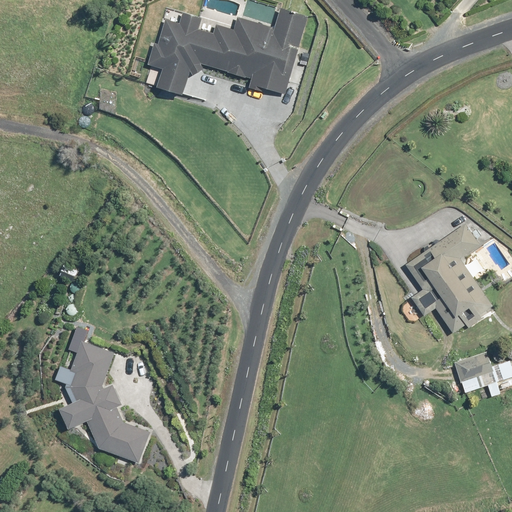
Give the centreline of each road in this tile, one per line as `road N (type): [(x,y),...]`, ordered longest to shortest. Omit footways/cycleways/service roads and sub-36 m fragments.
road 1 (residential): [(216,511),(286,229),(335,141),(406,75)]
road 2 (unknown): [(0,122),(65,138),(123,165),(258,327)]
